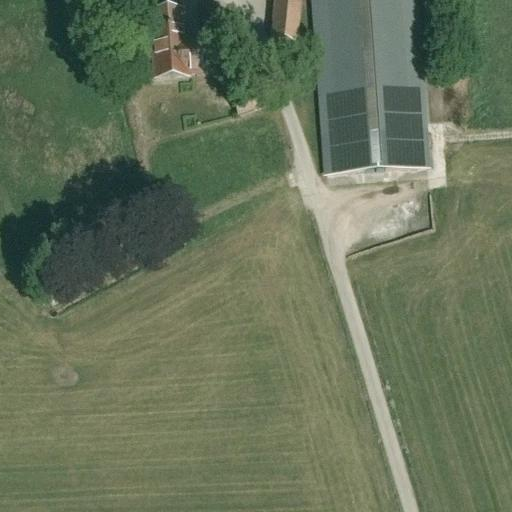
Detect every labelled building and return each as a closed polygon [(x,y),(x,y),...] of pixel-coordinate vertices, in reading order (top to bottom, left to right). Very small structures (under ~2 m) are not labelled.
[(297,47),(301,0),(274,0),(270,43),(297,47)] [(313,0),(322,108),(324,142),(326,180),(333,179),(428,173),(425,135),(414,0),(313,0)] [(183,14),(150,17),(155,83),(188,80),(188,77),(215,75),(212,43),(185,46),(183,14)] [(280,44),(268,49),(278,79),(290,75),(280,44)] [(445,222),(354,248),(359,267),(450,241),(445,222)]
